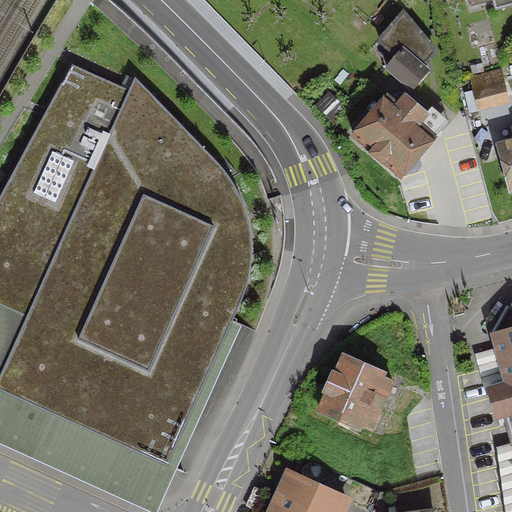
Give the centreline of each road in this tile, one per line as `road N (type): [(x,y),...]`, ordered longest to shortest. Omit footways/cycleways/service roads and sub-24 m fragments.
road 1 (secondary): [(158,0),(299,151),(313,184),(319,249)]
road 2 (secondary): [(319,249),(299,316),(207,511)]
road 3 (residential): [(415,266),(455,511)]
road 4 (unknown): [(486,257),(450,83)]
